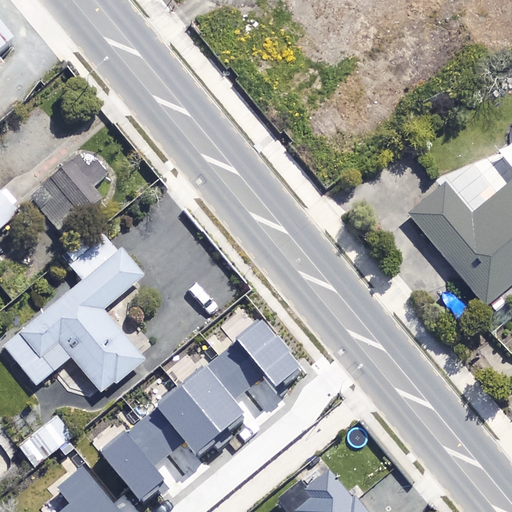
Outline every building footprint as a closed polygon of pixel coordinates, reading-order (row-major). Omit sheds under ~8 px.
[(351,0),(283,0),(271,18),(328,57),(336,46),(402,91),(429,52),(351,0)] [(0,48),(14,36),(0,19),(0,64),(4,61),(0,56),(0,48)] [(511,148),(500,159),(511,173),(511,148)] [(108,179),(88,156),(32,203),(62,239),(101,207),(90,194),(108,179)] [(511,188),(470,223),(444,192),(409,221),(486,315),(511,293),(511,188)] [(0,233),(18,216),(0,196),(0,233)] [(143,283),(110,241),(71,272),(83,286),(3,350),(36,390),(72,361),(102,399),(145,365),(104,315),(143,283)] [(302,368),(259,318),(99,451),(131,489),(114,503),(82,466),(57,487),(70,503),(59,511),(138,511),(143,508),(139,503),(166,481),(154,467),(185,442),(196,456),(246,414),(235,401),(266,375),(277,388),(302,368)] [(73,440),(57,417),(20,444),(37,466),(73,440)] [(359,511),(327,477),(306,497),(298,488),(280,504),(286,511),(359,511)]
